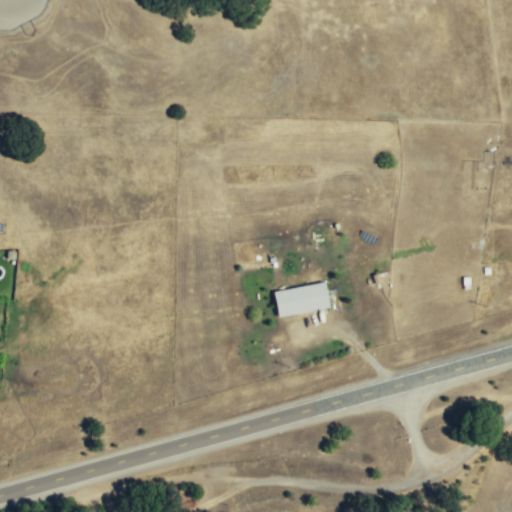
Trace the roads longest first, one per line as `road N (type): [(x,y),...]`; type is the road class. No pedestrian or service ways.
road 1 (primary): [(511,356),(0,496)]
road 2 (residential): [(511,422),(474,451),(440,455),(428,446),(404,387)]
